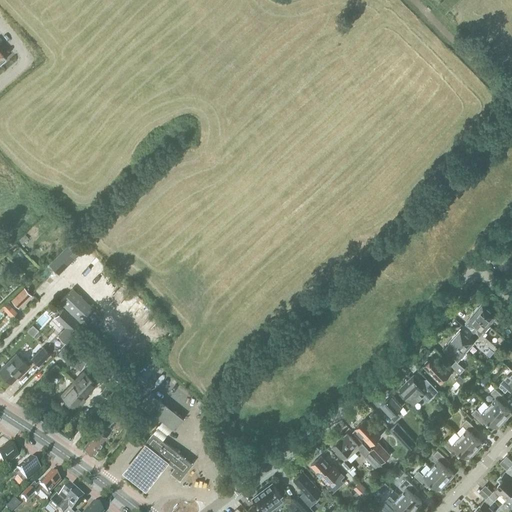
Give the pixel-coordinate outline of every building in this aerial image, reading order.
[(48,264),(58,274),(74,258),(64,248),(48,264)] [(11,299),(19,307),(32,295),(24,287),(11,299)] [(473,311),(487,323),(495,314),(483,303),(478,308),(477,307),(473,311)] [(94,309),(89,304),(76,317),(81,322),(94,309)] [(59,335),(61,336),(67,343),(69,341),(71,338),(79,331),(82,328),(83,327),(76,320),(63,308),(54,316),(66,328),(65,330),(59,335)] [(482,333),(485,336),(488,334),(485,332),(491,326),(487,323),(473,311),(470,316),(471,317),(467,321),(478,331),(477,333),(479,334),(480,333),(481,334),(482,333)] [(502,320),(505,316),(500,312),(496,316),(502,320)] [(451,337),(465,349),(473,340),(461,329),(457,333),(456,332),(451,337)] [(83,334),(79,331),(71,338),(75,342),(83,334)] [(488,346),(491,342),(492,342),(485,336),(482,333),(481,334),(478,338),(488,346)] [(465,349),(451,337),(447,342),(449,343),(445,347),(457,358),(465,349)] [(488,346),(478,338),(474,342),(477,345),(486,353),(490,348),(488,346)] [(39,366),(51,353),(43,346),(31,358),(39,366)] [(29,366),(15,354),(0,369),(0,371),(11,382),(19,373),(21,374),(29,366)] [(79,361),(74,358),(69,355),(66,361),(80,370),(85,362),(80,359),(79,361)] [(424,364),(423,365),(440,381),(441,381),(447,375),(447,376),(452,371),(441,361),(440,362),(432,355),(428,359),(426,359),(424,362),(424,364)] [(456,360),(451,365),(460,373),(464,369),(456,360)] [(83,371),(73,381),(86,394),(96,383),(95,382),(99,378),(90,371),(87,375),(83,371)] [(122,389),(132,398),(145,382),(134,373),(122,389)] [(405,382),(399,388),(414,403),(422,395),(426,399),(432,394),(429,390),(434,386),(431,384),(427,388),(419,379),(415,375),(413,375),(410,377),(408,379),(406,379),(405,382)] [(455,379),(461,386),(462,385),(467,389),(470,386),(466,381),(460,375),(455,379)] [(467,381),(472,385),(477,379),(473,375),(467,381)] [(511,377),(510,375),(506,376),(501,382),(511,392),(511,377)] [(86,394),(73,381),(61,395),(74,407),(86,394)] [(117,387),(109,382),(101,393),(109,399),(117,387)] [(488,404),(503,418),(507,414),(509,416),(511,413),(511,410),(503,402),(507,398),(495,387),(491,392),(496,396),(488,404)] [(182,418),(158,400),(158,399),(151,394),(142,406),(149,411),(173,430),(182,418)] [(401,405),(391,394),(390,395),(389,395),(386,397),(386,399),(381,403),(387,410),(386,411),(394,420),(400,414),(396,410),(401,405)] [(91,427),(96,430),(83,447),(87,450),(87,451),(91,454),(92,453),(102,440),(101,438),(104,434),(102,433),(106,428),(105,426),(102,423),(103,421),(109,425),(125,403),(114,395),(101,411),(101,412),(97,418),(98,418),(91,427)] [(202,402),(198,407),(203,411),(208,414),(212,410),(207,406),(202,402)] [(503,418),(488,404),(481,412),(476,408),(472,412),(483,423),(487,419),(495,426),(498,427),(501,424),(499,422),(503,418)] [(365,418),(355,428),(371,445),(381,435),(365,418)] [(467,427),(460,435),(474,449),(478,445),(480,447),(483,444),(482,441),(474,433),(478,429),(466,418),(462,423),(467,427)] [(416,443),(397,423),(390,429),(409,449),(416,443)] [(179,479),(179,480),(180,480),(181,479),(180,478),(190,465),(191,465),(192,464),(152,432),(151,433),(152,434),(145,443),(144,443),(143,444),(144,445),(145,444),(167,461),(174,466),(173,467),(174,468),(171,472),(170,472),(170,473),(171,474),(171,473),(179,479)] [(337,442),(332,446),(343,457),(345,460),(342,463),(347,469),(353,476),(356,473),(354,470),(356,468),(354,466),(352,464),(353,464),(347,459),(358,448),(359,448),(358,446),(347,434),(343,437),(342,437),(341,438),(340,437),(336,441),(337,442)] [(474,449),(460,435),(452,443),(447,439),(443,443),(454,454),(458,450),(467,457),(469,458),(472,455),(471,453),(474,449)] [(143,444),(144,443),(143,442),(129,461),(121,471),(145,489),(153,480),(167,461),(145,444),(144,445),(143,444)] [(379,442),(369,450),(382,463),(391,455),(379,442)] [(17,456),(8,445),(0,452),(0,468),(0,469),(4,466),(17,456)] [(431,466),(445,480),(449,476),(451,478),(454,475),(453,472),(445,464),(449,460),(437,449),(433,454),(438,458),(431,466)] [(370,452),(365,456),(376,468),(381,473),(385,477),(390,473),(385,468),(370,452)] [(320,456),(311,464),(315,469),(314,472),(320,478),(323,477),(326,481),(326,483),(331,488),(334,488),(341,481),(342,478),(340,476),(342,474),(332,463),(330,466),(320,456)] [(39,471),(30,460),(14,474),(22,484),(39,471)] [(511,491),(511,478),(510,477),(511,474),(511,466),(510,465),(498,479),(501,482),(511,491)] [(445,480),(431,466),(423,474),(418,470),(414,474),(426,485),(430,481),(438,488),(441,489),(444,486),(442,484),(445,480)] [(303,470),(293,479),(304,491),(294,500),(304,511),(312,511),(314,510),(310,505),(317,499),(314,496),(321,490),(303,470)] [(0,486),(10,478),(6,473),(0,477),(0,486)] [(42,482),(37,487),(34,484),(30,489),(29,489),(21,498),(26,503),(34,494),(37,497),(39,494),(47,501),(51,497),(49,495),(60,483),(50,474),(42,482)] [(403,490),(399,494),(414,508),(417,504),(419,506),(422,503),(421,500),(413,492),(417,488),(406,477),(400,483),(401,487),(403,490)] [(354,488),(357,491),(365,498),(370,493),(362,486),(359,482),(354,488)] [(494,500),(500,494),(506,499),(500,505),(507,511),(511,505),(511,491),(501,482),(489,495),(494,500)] [(281,495),(273,483),(253,497),(257,502),(253,506),(253,505),(247,510),(248,511),(258,511),(261,508),(262,510),(264,508),(266,511),(267,511),(283,501),(280,496),(281,495)] [(75,492),(76,492),(70,486),(59,498),(58,499),(56,498),(49,505),(57,511),(75,492)] [(72,511),(84,499),(76,492),(75,492),(57,511),(72,511)] [(409,511),(414,508),(399,494),(394,499),(391,497),(387,497),(382,502),(392,511),(394,511),(398,509),(401,511),(409,511)] [(505,511),(507,511),(500,505),(495,511),(489,506),(494,500),(489,495),(477,508),(480,511),(505,511)] [(284,504),(290,511),(297,507),(291,499),(284,504)]
